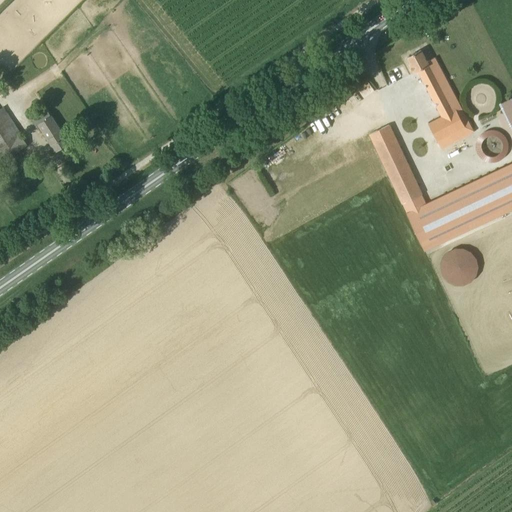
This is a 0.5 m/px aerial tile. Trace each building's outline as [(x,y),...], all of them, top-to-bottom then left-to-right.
[(414,73),(418,70),(442,117),(429,123),(428,122),(427,122),(440,148),(440,147),(472,131),(464,116),(460,118),(456,109),(460,107),(435,57),(427,62),(421,50),(408,57),(411,64),(409,65),(414,73)] [(362,98),(373,90),(366,80),(355,88),(362,98)] [(50,99),(58,110),(70,102),(62,91),(50,99)] [(329,104),(334,111),(353,98),(348,91),(329,104)] [(511,100),(510,97),(498,103),(511,133),(511,100)] [(0,108),(0,162),(28,145),(20,133),(21,132),(4,106),(0,108)] [(69,142),(52,117),(46,108),(31,118),(36,125),(38,124),(52,145),(56,151),(69,142)] [(369,132),(424,250),(511,210),(511,163),(424,203),(388,124),(369,132)] [(450,245),(436,275),(465,289),(479,258),(450,245)]
